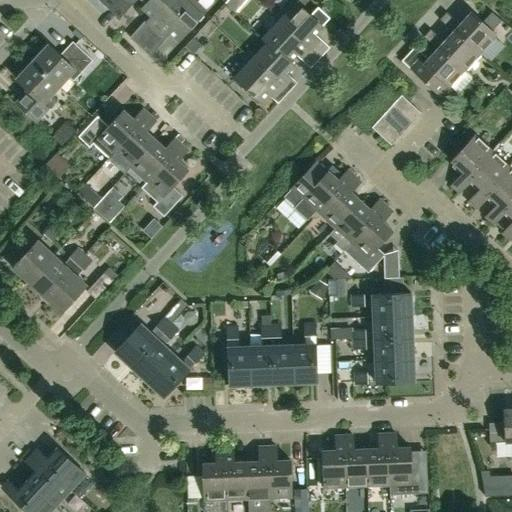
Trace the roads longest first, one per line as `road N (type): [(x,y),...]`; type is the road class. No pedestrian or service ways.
road 1 (residential): [(511,368),(474,372),(453,409),(140,426),(87,382),(55,372)]
road 2 (residential): [(511,263),(366,152),(332,141)]
road 3 (residential): [(239,129),(156,78),(70,0)]
